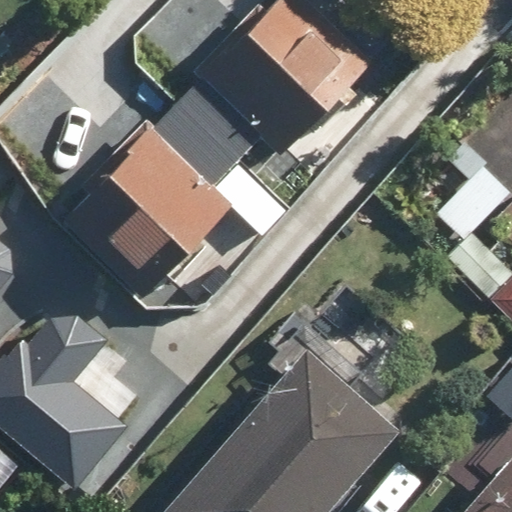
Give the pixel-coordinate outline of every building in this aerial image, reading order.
[(353,81),(362,74),(296,0),(262,0),(186,68),(266,159),(324,107),(332,115),(361,89),(353,81)] [(148,107),(63,198),(149,278),(234,187),(148,107)] [(511,268),(505,275),(466,236),(507,199),(459,145),(442,160),(391,205),(438,258),(511,333),(511,268)] [(0,232),(0,274),(12,259),(10,241),(0,232)] [(6,336),(0,343),(0,406),(81,471),(131,409),(75,364),(108,324),(82,303),(52,302),(17,345),(6,336)] [(320,511),(382,442),(391,432),(339,387),(353,371),(288,313),(258,347),(265,353),(253,366),(267,378),(148,511),(320,511)] [(511,511),(511,468),(497,456),(447,511),(511,511)]
